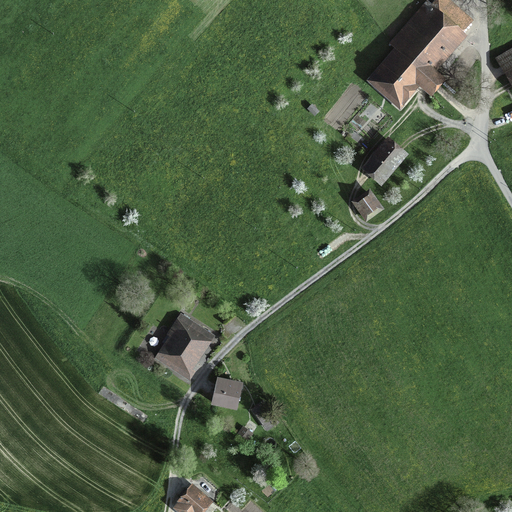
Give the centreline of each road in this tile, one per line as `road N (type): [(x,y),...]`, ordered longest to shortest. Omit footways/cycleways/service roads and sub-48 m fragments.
road 1 (residential): [(477,149),(211,364),(187,400),(171,484)]
road 2 (track): [(381,228),(363,226),(351,213),(350,195),(372,146),(421,95),(429,115),(483,127)]
road 3 (residential): [(477,149),(481,0)]
